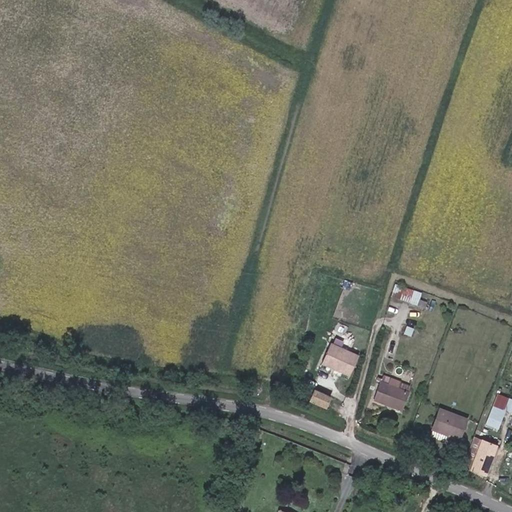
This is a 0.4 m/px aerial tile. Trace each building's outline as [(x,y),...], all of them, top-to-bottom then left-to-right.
[(393,296),(420,303),(423,290),(396,283),(393,296)] [(358,354),(328,341),(320,362),(350,374),(358,354)] [(409,392),(380,380),(373,398),(389,404),(389,402),(403,408),(409,392)] [(331,396),(314,389),(309,401),(326,408),(331,396)] [(509,398),(497,393),(493,406),(505,410),(509,398)] [(467,421),(439,410),(431,430),(458,441),(467,421)] [(486,475),(497,446),(474,438),(464,466),(486,475)]
